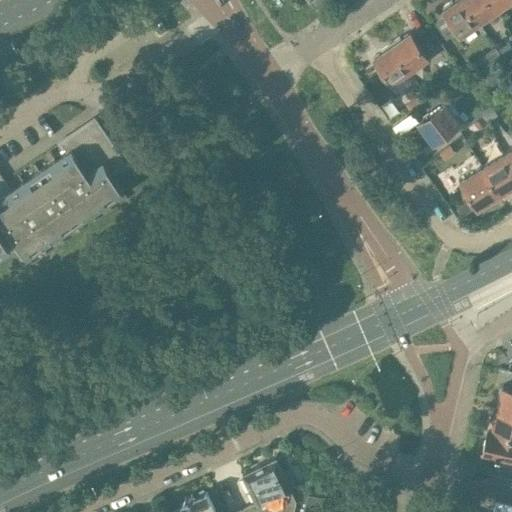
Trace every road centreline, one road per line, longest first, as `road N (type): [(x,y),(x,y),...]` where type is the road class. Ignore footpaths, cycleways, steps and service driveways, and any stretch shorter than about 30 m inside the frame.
road 1 (primary): [(0,495),(427,302)]
road 2 (residential): [(84,511),(295,414),(319,418),(367,456),(427,479)]
road 3 (residential): [(511,227),(483,244),(453,236),(316,44)]
road 4 (residential): [(427,302),(394,268),(267,77)]
road 5 (residential): [(0,125),(54,89),(103,95),(227,16)]
road 6 (residential): [(427,479),(457,348),(511,316)]
